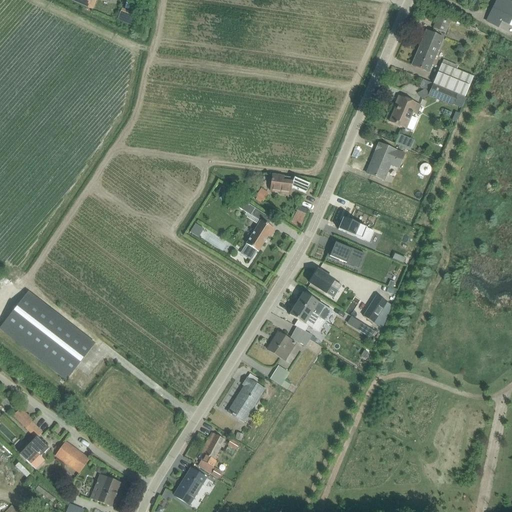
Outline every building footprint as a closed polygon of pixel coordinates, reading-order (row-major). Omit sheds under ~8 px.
[(511,33),(511,2),(507,0),(495,0),(485,20),(511,33)] [(410,64),(428,72),(443,39),(424,31),(410,64)] [(469,74),(442,64),(435,83),(462,93),(469,74)] [(418,104),(398,96),(387,123),(407,131),(418,104)] [(399,170),(406,154),(377,142),(364,172),(385,181),(391,166),(399,170)] [(291,190),(303,195),(309,185),(292,176),(269,174),(269,193),(290,195),(291,190)] [(246,190),(239,198),(256,215),(264,207),(246,190)] [(298,201),(293,216),(303,219),(308,204),(298,201)] [(374,232),(343,219),(338,230),(369,243),(374,232)] [(246,245),(258,252),(272,229),(260,222),(246,245)] [(352,269),(359,254),(334,243),(327,257),(352,269)] [(341,280),(344,274),(336,270),(333,276),(341,280)] [(317,272),(309,284),(326,294),(331,286),(339,291),(341,286),(317,272)] [(363,307),(376,316),(391,292),(378,284),(363,307)] [(26,294),(0,327),(0,328),(67,380),(94,346),(26,294)] [(302,294),(296,305),(324,323),(331,312),(302,294)] [(324,323),(296,305),(289,316),(297,321),(294,326),(304,333),(308,326),(318,333),(324,323)] [(264,350),(284,362),(295,342),(275,331),(264,350)] [(242,424),(265,390),(247,378),(224,413),(242,424)] [(21,410),(13,417),(36,440),(42,433),(31,422),(32,421),(21,410)] [(231,432),(229,436),(238,441),(240,437),(231,432)] [(196,462),(213,470),(225,442),(209,435),(196,462)] [(19,455),(36,471),(44,462),(40,458),(48,449),(38,439),(30,447),(28,446),(19,455)] [(90,460),(67,442),(58,454),(81,472),(90,460)] [(172,495),(189,507),(207,479),(190,468),(172,495)] [(89,500),(110,507),(119,484),(98,476),(89,500)] [(0,511),(35,511),(13,495),(0,511)]
